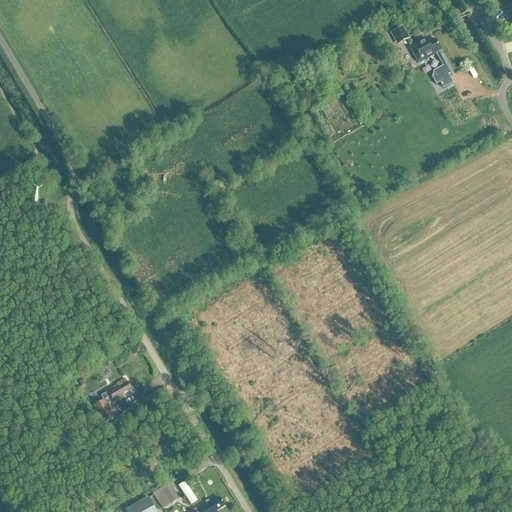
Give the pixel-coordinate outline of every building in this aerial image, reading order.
[(391,34),(397,46),(409,39),(402,27),(391,34)] [(426,40),(410,49),(418,64),(434,55),(434,54),(436,53),(443,67),(433,72),(432,78),(436,86),(440,83),(441,85),(443,89),(453,84),(449,78),(452,76),(439,51),(441,50),(435,40),(428,44),(426,40)] [(36,217),(45,212),(41,207),(33,212),(36,217)] [(111,403),(112,404),(124,397),(122,395),(131,390),(127,383),(125,379),(116,384),(117,385),(105,392),(105,393),(101,396),(104,401),(94,407),(104,424),(114,418),(107,406),(111,403)] [(168,483),(152,494),(163,510),(179,499),(168,483)] [(156,511),(148,498),(126,510),(126,511),(156,511)] [(223,505),(219,499),(216,500),(215,498),(197,510),(198,511),(215,511),(223,505)]
